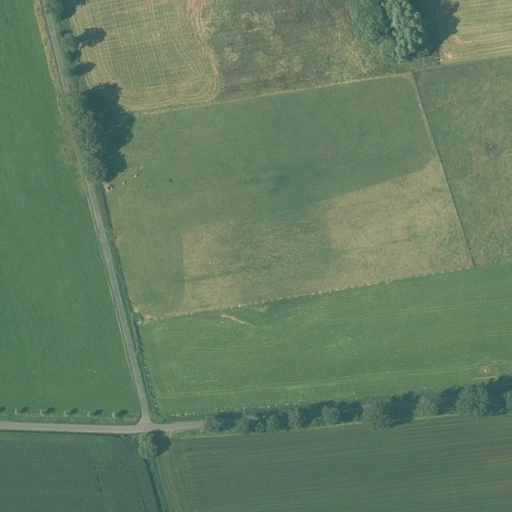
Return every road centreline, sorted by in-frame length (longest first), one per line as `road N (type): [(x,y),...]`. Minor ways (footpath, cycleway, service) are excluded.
road 1 (residential): [(149,428),(42,0)]
road 2 (unclassified): [(149,428),(511,394)]
road 3 (unclassified): [(0,425),(149,428)]
